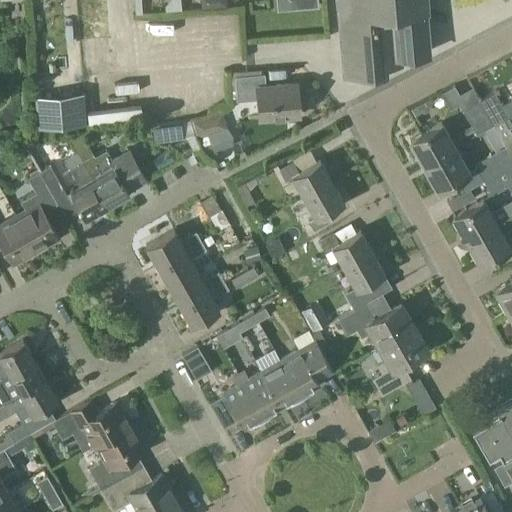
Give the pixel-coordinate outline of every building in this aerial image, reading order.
[(57,0),(61,41),(111,37),(108,0),(57,0)] [(340,0),(347,75),(385,71),(384,65),(400,63),(399,55),(428,53),(424,7),(426,7),(424,0),(340,0)] [(258,98),(259,117),(299,114),(296,82),(266,85),(265,73),(235,75),(237,100),(258,98)] [(37,127),(86,123),(83,91),(34,95),(37,127)] [(479,100),(493,124),(504,118),(509,115),(495,91),(479,100)] [(479,100),(463,109),(477,134),(493,124),(479,100)] [(207,134),(227,128),(220,110),(190,120),(196,138),(207,134)] [(511,131),(504,118),(493,124),(506,146),(511,156),(511,131)] [(182,120),(154,124),(156,140),(185,136),(182,120)] [(411,139),(425,164),(456,146),(442,121),(411,139)] [(232,144),(227,128),(207,134),(213,151),(232,144)] [(439,188),(470,170),(456,146),(425,164),(439,188)] [(474,164),(483,179),(511,163),(511,156),(506,146),(474,164)] [(109,203),(131,190),(126,181),(145,170),(132,148),(114,158),(108,148),(97,155),(95,152),(83,159),(109,203)] [(73,189),(88,215),(109,203),(83,159),(79,150),(64,158),(79,186),(73,189)] [(166,182),(190,167),(180,151),(156,167),(166,182)] [(305,195),(333,179),(320,157),(299,169),(293,160),(279,168),(285,179),(293,174),(305,195)] [(511,163),(483,179),(492,194),(508,185),(511,191),(511,163)] [(45,180),(58,202),(65,215),(76,209),(56,174),(51,165),(40,171),(45,180)] [(58,202),(45,180),(40,171),(39,170),(28,177),(36,191),(21,200),(25,209),(17,214),(38,248),(60,235),(51,220),(53,218),(47,208),(58,202)] [(345,200),(333,179),(305,195),(316,215),(308,220),(314,231),(329,222),(323,213),(345,200)] [(209,216),(222,209),(213,194),(200,201),(209,216)] [(468,239),(511,213),(511,212),(511,203),(508,206),(506,203),(492,211),(484,197),(454,214),(468,239)] [(511,213),(468,239),(481,263),(511,246),(503,231),(511,226),(511,213)] [(0,233),(16,261),(38,248),(17,214),(0,223),(0,233)] [(148,243),(159,263),(187,248),(201,240),(196,230),(182,239),(175,227),(148,243)] [(373,249),(361,228),(339,240),(334,231),(319,239),(325,250),(333,245),(345,265),(373,249)] [(187,248),(159,263),(171,283),(198,267),(192,257),(206,248),(201,240),(187,248)] [(373,249),(345,265),(357,286),(349,291),(355,302),(369,293),(363,283),(385,271),(373,249)] [(182,303),(224,279),(219,270),(204,278),(198,267),(171,283),(182,303)] [(224,279),(182,303),(193,323),(221,307),(214,296),(229,288),(224,279)] [(510,314),(511,312),(511,279),(496,289),(510,314)] [(124,316),(136,303),(123,292),(112,305),(124,316)] [(384,341),(414,324),(401,301),(376,316),(367,300),(338,317),(347,333),(357,327),(361,336),(376,327),(384,341)] [(301,310),(313,330),(329,321),(317,301),(301,310)] [(16,307),(20,324),(37,321),(34,303),(16,307)] [(255,312),(259,320),(269,314),(265,306),(255,312)] [(240,331),(259,320),(255,312),(236,323),(240,331)] [(48,317),(22,330),(32,350),(58,338),(48,317)] [(238,332),(240,331),(236,323),(216,334),(224,347),(241,337),(238,332)] [(414,324),(384,341),(392,355),(377,363),(381,371),(372,377),(381,393),(411,376),(402,361),(427,347),(414,324)] [(298,349),(281,358),(301,394),(320,383),(318,379),(335,370),(322,348),(329,345),(319,328),(311,333),(309,329),(292,338),(298,349)] [(0,351),(0,378),(12,372),(36,358),(24,338),(0,351)] [(212,369),(198,345),(198,344),(182,354),(196,378),(212,369)] [(12,372),(0,378),(0,397),(4,403),(47,379),(36,358),(12,372)] [(282,405),(301,394),(281,358),(262,369),(282,405)] [(262,369),(244,380),(264,415),(282,405),(262,369)] [(264,415),(244,380),(240,373),(233,376),(237,384),(224,391),(244,426),(264,415)] [(8,430),(14,441),(55,417),(48,404),(59,397),(47,378),(47,379),(4,403),(0,405),(0,418),(15,410),(22,422),(8,430)] [(431,399),(448,391),(442,380),(426,387),(431,399)] [(56,417),(52,420),(62,438),(79,428),(80,428),(84,426),(94,443),(133,420),(126,409),(123,408),(118,399),(99,410),(92,397),(69,409),(70,410),(56,417)] [(511,398),(495,408),(499,415),(472,431),(489,461),(500,455),(501,458),(493,463),(503,481),(511,477),(511,398)] [(385,419),(360,426),(364,439),(389,432),(385,419)] [(101,488),(144,464),(137,452),(145,447),(139,437),(140,433),(133,420),(94,443),(95,443),(99,441),(106,453),(97,458),(99,461),(89,467),(99,485),(88,491),(90,494),(101,488)] [(0,493),(7,489),(0,477),(16,467),(4,447),(0,449),(0,493)] [(140,511),(144,511),(174,495),(161,472),(151,478),(144,464),(101,488),(113,509),(132,498),(140,511)] [(44,494),(55,488),(47,474),(36,480),(44,494)] [(28,476),(6,483),(9,494),(31,487),(28,476)] [(55,488),(44,494),(52,508),(63,502),(55,488)] [(0,511),(13,511),(16,510),(5,491),(8,490),(7,489),(0,493),(0,511)] [(183,511),(174,495),(144,511),(183,511)] [(465,509),(463,510),(464,511),(489,511),(482,499),(475,503),(472,498),(462,504),(465,509)]
